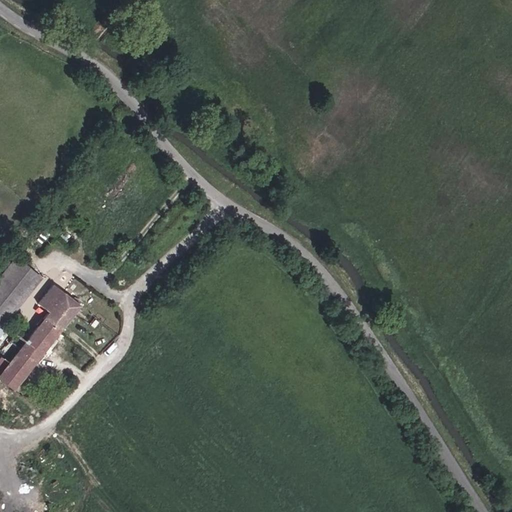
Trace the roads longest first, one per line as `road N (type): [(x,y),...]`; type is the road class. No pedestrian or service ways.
road 1 (tertiary): [(0,5),(112,76),(206,186),(286,237),(326,276),(485,511)]
road 2 (unknown): [(189,169),(69,326)]
